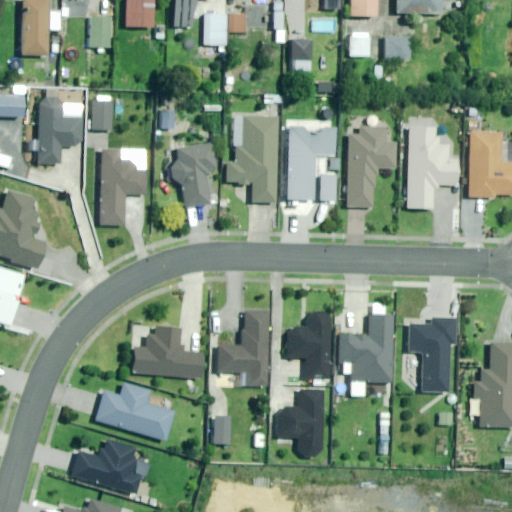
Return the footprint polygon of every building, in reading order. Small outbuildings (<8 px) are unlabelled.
[(43,56),(46,0),(44,0),(20,0),(18,55),(43,56)] [(123,0),(123,27),(150,27),(151,0),(123,0)] [(172,0),(172,19),(194,19),(193,0),(172,0)] [(304,0),(285,0),(284,18),(304,19),(304,0)] [(374,0),(348,0),(348,16),(374,17),(374,0)] [(437,0),(394,0),(393,12),(437,15),(437,0)] [(58,12),(49,11),(48,30),(58,30),(58,12)] [(223,14),(203,14),(202,45),(222,46),(223,14)] [(245,16),(229,15),(228,32),(244,33),(245,16)] [(109,18),(89,16),(87,47),(107,48),(109,18)] [(369,36),(348,36),(348,57),(368,57),(369,36)] [(408,61),(409,38),(383,37),(382,60),(408,61)] [(0,116),(19,118),(19,97),(0,96),(0,116)] [(59,100),(37,98),(34,163),(57,165),(58,147),(70,148),(78,140),(79,118),(58,117),(59,100)] [(108,131),(109,102),(90,101),(88,130),(108,131)] [(172,109),(160,108),(159,129),(171,130),(172,109)] [(273,203),(277,118),(241,117),(240,147),(234,147),(233,164),(225,164),(224,184),(250,185),(250,202),(273,203)] [(437,119),(408,118),(405,208),(431,209),(432,185),(454,186),(455,160),(446,159),(447,144),(436,144),(437,119)] [(333,129),(314,128),(314,124),(304,123),(303,128),(287,127),(283,200),(311,201),(313,155),(331,155),(333,129)] [(384,128),(358,127),(357,136),(347,135),(344,207),(371,208),(372,168),(392,169),(393,143),(383,143),(384,128)] [(501,135),(473,134),(471,196),(494,197),(494,192),(511,192),(511,162),(500,162),(501,135)] [(213,168),(211,144),(175,147),(176,163),(168,164),(169,182),(180,182),(182,208),(206,206),(204,169),(213,168)] [(118,151),(100,151),(97,225),(121,226),(122,195),(142,195),(143,169),(134,169),(129,160),(117,160),(118,151)] [(334,175),(317,175),(317,201),(333,201),(334,175)] [(32,199),(4,192),(0,207),(0,256),(8,259),(7,262),(34,269),(41,242),(29,239),(36,212),(29,210),(32,199)] [(22,275),(0,269),(0,323),(8,325),(22,275)] [(266,313),(243,312),(242,331),(239,331),(238,346),(215,345),(214,373),(246,374),(246,387),(263,387),(266,313)] [(326,379),(329,314),(305,313),(304,328),(286,328),(285,357),(303,358),(302,378),(326,379)] [(391,316),(367,315),(366,335),(338,333),(337,363),(349,364),(348,382),(388,383),(391,316)] [(452,320),(430,319),(430,326),(406,325),(405,353),(420,353),(419,392),(446,393),(447,344),(452,344),(452,320)] [(199,354),(181,352),(181,346),(177,346),(178,330),(155,328),(154,336),(144,336),(143,349),(131,348),(129,374),(197,379),(199,354)] [(511,422),(511,344),(488,343),(487,371),(479,371),(479,383),(472,382),(471,400),(477,400),(476,427),(511,428),(511,422)] [(147,391),(121,383),(118,395),(101,391),(92,421),(163,441),(172,412),(143,404),(147,391)] [(322,391),(296,390),(296,408),(283,408),(275,416),(274,438),(295,439),(295,453),(302,458),(311,458),(319,450),(322,391)] [(452,426),(452,414),(438,413),(438,425),(452,426)] [(227,445),(228,417),(212,416),(211,444),(227,445)] [(265,447),(265,435),(254,435),(253,447),(265,447)] [(132,450),(105,441),(102,450),(100,449),(97,458),(77,452),(70,475),(132,495),(138,478),(128,475),(133,461),(129,460),(132,450)] [(117,511),(119,509),(88,500),(84,511),(81,511),(61,506),(59,511),(117,511)]
